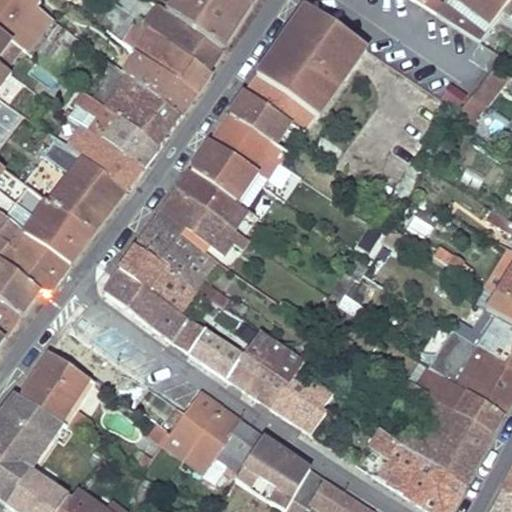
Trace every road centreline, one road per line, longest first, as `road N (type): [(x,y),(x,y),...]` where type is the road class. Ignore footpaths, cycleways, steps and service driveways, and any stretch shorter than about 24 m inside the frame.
road 1 (residential): [(402,511),(261,424),(77,290)]
road 2 (residential): [(77,290),(279,0)]
road 3 (residential): [(0,383),(77,290)]
